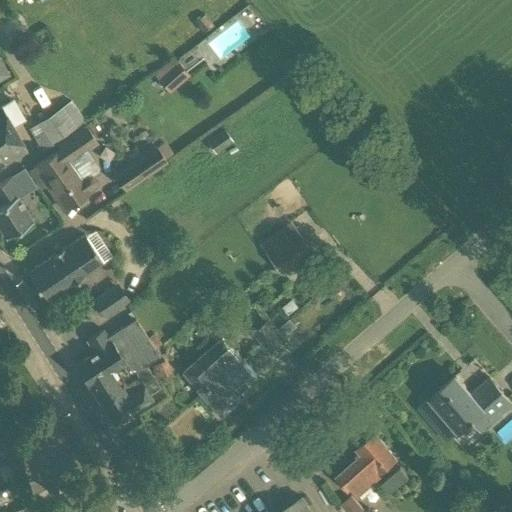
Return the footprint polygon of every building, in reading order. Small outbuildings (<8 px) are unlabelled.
[(170,91),(188,75),(173,58),(155,74),(170,91)] [(0,80),(9,75),(0,59),(0,80)] [(0,161),(2,164),(3,164),(3,165),(27,151),(13,126),(25,119),(13,98),(1,106),(0,105),(0,161)] [(43,154),(55,146),(52,143),(85,120),(71,99),(28,128),(43,154)] [(87,159),(82,151),(86,148),(87,150),(98,143),(84,123),(55,142),(59,148),(34,166),(46,184),(46,183),(63,208),(97,186),(98,180),(94,175),(91,174),(96,172),(97,166),(92,159),(87,159)] [(215,153),(233,141),(224,128),(206,141),(215,153)] [(125,191),(166,162),(153,144),(112,172),(125,191)] [(0,229),(4,236),(32,219),(17,195),(21,192),(12,176),(0,183),(0,229)] [(281,272),(313,249),(294,223),(262,247),(281,272)] [(102,261),(84,234),(65,246),(64,245),(50,256),(49,255),(27,272),(46,299),(68,283),(69,284),(84,274),(83,273),(102,261)] [(104,318),(130,300),(117,282),(92,300),(104,318)] [(158,355),(135,318),(106,335),(102,328),(85,339),(94,353),(75,365),(110,420),(115,421),(152,397),(149,393),(159,386),(145,364),(158,355)] [(288,341),(268,318),(252,332),(276,358),(288,348),(295,356),(313,340),(303,328),(288,341)] [(233,368),(243,360),(222,336),(183,370),(203,392),(232,367),(233,368)] [(232,367),(203,392),(222,414),(237,402),(236,401),(243,395),(239,390),(257,375),(243,360),(233,368),(232,367)] [(471,392),(455,373),(416,407),(446,441),(471,419),(480,429),(511,402),(489,376),(471,392)] [(357,495),(379,476),(378,474),(396,458),(375,433),(355,449),(358,453),(355,456),(356,458),(335,476),(347,490),(351,488),(357,495)] [(390,493),(409,477),(400,467),(381,483),(390,493)] [(11,470),(0,474),(4,485),(15,481),(11,470)] [(365,510),(351,493),(339,504),(345,511),(372,511),(368,508),(365,510)] [(311,511),(302,496),(274,511),(311,511)]
